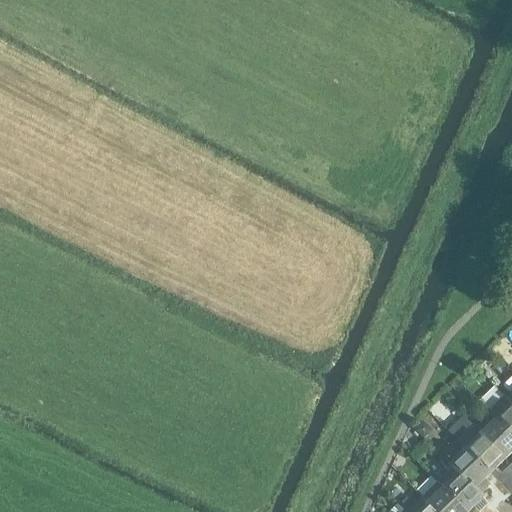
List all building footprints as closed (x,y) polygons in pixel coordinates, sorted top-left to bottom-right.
[(490,411),(495,416),(511,433),(511,404),(507,400),(505,397),(490,411)] [(511,433),(495,416),(479,431),(507,459),(511,454),(511,433)] [(423,439),(428,435),(427,428),(423,423),(421,426),(418,423),(413,429),(414,430),(423,439)] [(459,442),(466,449),(511,496),(511,495),(511,484),(497,469),(507,459),(479,431),(474,427),(459,442)] [(450,466),(453,469),(454,468),(475,490),(484,481),(502,501),(507,501),(511,496),(466,449),(450,466)] [(453,469),(438,484),(465,511),(478,511),(474,508),(484,498),(475,490),(454,468),(453,469)] [(465,511),(438,484),(423,499),(436,511),(465,511)] [(436,511),(423,499),(409,511),(436,511)]
